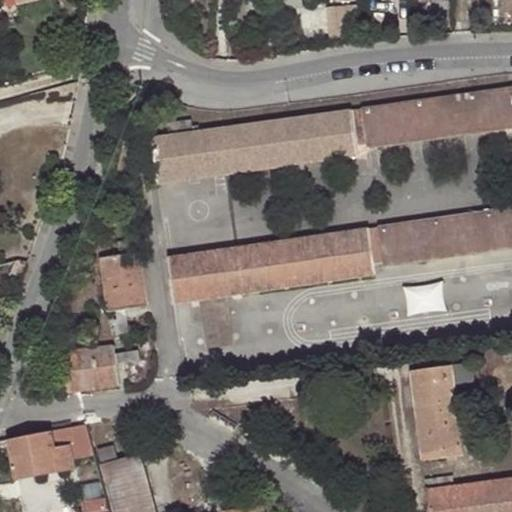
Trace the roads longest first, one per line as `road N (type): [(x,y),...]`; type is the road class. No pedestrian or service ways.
road 1 (unclassified): [(116,61),(219,86),(511,53)]
road 2 (unclassified): [(0,391),(116,61)]
